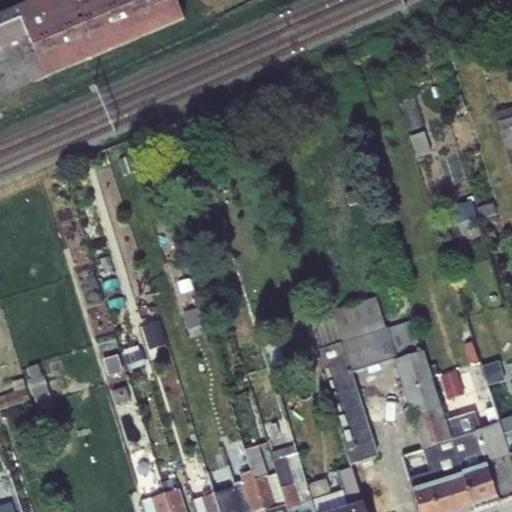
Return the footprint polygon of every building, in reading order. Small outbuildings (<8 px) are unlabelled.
[(0,47),(20,39),(26,54),(24,55),(34,81),(185,18),(176,0),(31,0),(0,13),(0,47)] [(439,21),(420,26),(423,38),(442,34),(439,21)] [(325,98),(317,106),(327,111),(334,104),(325,98)] [(511,107),(494,112),(511,169),(511,107)] [(467,119),(453,123),(461,150),(475,146),(467,119)] [(423,131),(410,136),(417,156),(430,152),(423,131)] [(446,195),(434,199),(440,216),(452,213),(446,195)] [(493,204),(476,209),(479,219),(496,214),(493,204)] [(406,229),(390,234),(394,247),(409,242),(406,229)] [(396,358),(387,328),(385,329),(375,297),(304,320),(314,351),(341,343),(351,373),(396,358)] [(215,300),(204,303),(207,313),(218,310),(215,300)] [(412,320),(387,328),(396,358),(397,360),(422,352),(412,320)] [(159,321),(143,326),(150,350),(166,345),(159,321)] [(204,324),(192,327),(200,355),(211,352),(204,324)] [(180,327),(165,331),(168,342),(183,338),(180,327)] [(113,335),(96,340),(99,351),(117,346),(113,335)] [(185,341),(169,346),(172,357),(188,353),(185,341)] [(341,343),(314,351),(350,466),(378,456),(351,373),(341,343)] [(452,440),(439,402),(423,352),(422,352),(397,360),(394,361),(422,450),(452,440)] [(482,366),(488,386),(506,381),(499,361),(482,366)] [(33,380),(44,377),(41,366),(29,370),(32,379),(33,380)] [(32,379),(28,380),(37,407),(40,406),(43,416),(53,413),(50,403),(53,402),(45,377),(44,377),(33,380),(32,379)] [(15,391),(1,397),(4,409),(30,402),(23,378),(12,383),(15,391)] [(497,502),(511,497),(511,464),(510,458),(506,446),(498,420),(487,386),(439,402),(452,440),(463,477),(487,468),(497,502)] [(511,415),(498,420),(506,446),(511,444),(511,415)] [(409,478),(413,493),(463,477),(452,440),(422,450),(428,472),(409,478)] [(245,450),(264,511),(287,511),(276,473),(266,476),(257,446),(245,450)] [(315,511),(312,501),(295,446),(270,453),(276,473),(287,511),(315,511)] [(235,485),(243,511),(264,511),(245,450),(233,453),(243,482),(235,485)] [(346,462),(338,464),(340,471),(348,468),(346,462)] [(213,494),(219,511),(243,511),(235,485),(229,486),(224,467),(207,472),(213,494)] [(348,508),(363,504),(351,467),(348,468),(340,471),(336,472),(342,491),(348,508)] [(487,468),(463,477),(474,510),(497,502),(487,468)] [(467,511),(474,510),(463,477),(413,493),(419,511),(467,511)] [(170,511),(164,494),(161,483),(144,488),(148,500),(141,502),(144,511),(170,511)] [(186,511),(180,490),(164,494),(170,511),(186,511)] [(312,501),(315,511),(336,511),(348,508),(342,491),(312,501)] [(193,500),(196,511),(219,511),(213,494),(193,500)]
